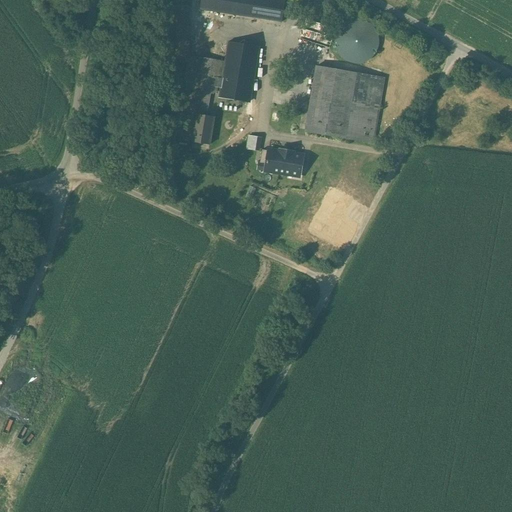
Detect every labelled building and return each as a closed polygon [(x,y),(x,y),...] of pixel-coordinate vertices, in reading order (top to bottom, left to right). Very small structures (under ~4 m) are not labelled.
[(200,9),(201,0),(190,0),(190,8),(200,9)] [(285,0),(201,0),(200,9),(282,22),(285,0)] [(163,64),(184,63),(181,6),(161,7),(163,64)] [(306,20),(303,29),(333,39),(336,29),(306,20)] [(333,39),(303,29),(300,39),(330,49),(333,39)] [(347,64),(350,63),(353,62),(356,60),(358,58),(359,55),(360,51),(360,48),(360,45),(358,42),(356,39),(354,37),(351,36),(347,35),(344,35),(341,36),(338,38),(335,40),(333,43),(332,46),(332,49),(332,52),(333,55),(335,58),(337,61),(340,62),(343,63),(347,64)] [(258,47),(229,42),(222,79),(221,88),(219,96),(249,101),(258,47)] [(211,117),(206,116),(207,112),(211,87),(221,88),(222,79),(221,79),(224,62),(188,56),(175,140),(209,145),(214,117),(211,117)] [(439,63),(431,59),(428,64),(433,67),(436,68),(439,63)] [(356,73),(316,67),(305,132),(345,139),(356,73)] [(356,73),(345,139),(373,143),(384,78),(356,73)] [(284,151),(280,150),(280,152),(268,150),(268,151),(262,150),(260,159),(260,163),(266,164),(265,171),(299,177),(303,158),(303,156),(293,154),(293,153),(289,152),(289,153),(284,153),(284,151)] [(325,189),(318,199),(346,220),(353,210),(325,189)]
